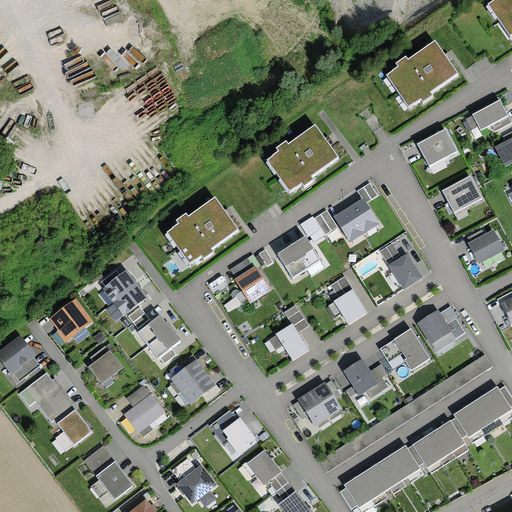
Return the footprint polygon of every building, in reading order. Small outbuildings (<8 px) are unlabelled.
[(511,0),(492,0),(496,4),(484,13),(505,42),(511,37),(511,0)] [(451,81),(429,50),(403,68),(400,64),(390,71),(393,76),(381,84),(402,114),(413,106),(417,110),(427,103),(424,99),(451,81)] [(510,125),(498,103),(472,117),(481,134),(492,128),(495,133),(510,125)] [(417,145),(430,168),(457,153),(445,131),(417,145)] [(511,133),(501,139),(504,146),(493,152),(503,171),(511,165),(511,133)] [(330,165),(309,134),(283,152),(280,148),(269,156),(272,160),(261,169),(282,198),(293,190),(296,195),(307,188),(304,184),(330,165)] [(453,217),(483,201),(470,177),(440,193),(453,217)] [(379,226),(362,200),(333,219),(350,245),(379,226)] [(233,236),(211,205),(185,223),(182,219),(172,227),(175,231),(163,239),(184,269),(195,261),(198,266),(209,258),(206,255),(233,236)] [(466,244),(475,265),(499,255),(490,234),(466,244)] [(304,238),(275,258),(292,282),(321,263),(304,238)] [(381,253),(386,263),(399,256),(394,247),(381,253)] [(389,270),(403,290),(419,279),(405,259),(389,270)] [(249,303),(268,291),(249,261),(230,272),(249,303)] [(146,299),(126,273),(103,290),(122,317),(146,299)] [(347,326),(365,315),(350,293),(333,304),(347,326)] [(511,299),(503,304),(511,325),(511,299)] [(75,304),(52,322),(66,340),(89,322),(75,304)] [(419,326),(432,346),(450,334),(455,341),(464,335),(456,322),(447,329),(438,314),(419,326)] [(161,317),(139,334),(158,359),(180,342),(161,317)] [(292,361),(306,352),(290,328),(276,337),(292,361)] [(427,361),(409,333),(381,351),(388,363),(398,356),(409,372),(427,361)] [(100,335),(94,339),(98,344),(104,340),(100,335)] [(18,340),(0,353),(0,361),(17,383),(38,367),(18,340)] [(88,370),(100,386),(120,370),(104,349),(90,359),(95,365),(88,370)] [(360,363),(344,374),(358,396),(369,389),(374,396),(387,388),(375,371),(368,375),(360,363)] [(169,382),(186,406),(211,389),(194,365),(169,382)] [(52,427),(76,409),(55,382),(51,385),(45,376),(25,391),(52,427)] [(300,402),(315,426),(338,412),(331,402),(339,397),(330,384),(300,402)] [(162,416),(142,389),(125,402),(131,410),(121,418),(135,436),(162,416)] [(456,420),(472,445),(511,419),(511,413),(499,393),(456,420)] [(90,434),(75,413),(56,427),(63,436),(56,441),(65,453),(90,434)] [(232,458),(235,456),(236,458),(249,448),(248,447),(255,441),(239,421),(236,423),(229,413),(208,428),(232,458)] [(414,451),(429,475),(467,452),(451,428),(414,451)] [(111,498),(127,486),(102,450),(86,462),(111,498)] [(391,495),(422,477),(407,452),(376,470),(391,495)] [(249,465),(264,485),(279,473),(264,453),(249,465)] [(200,470),(178,487),(191,504),(198,499),(204,508),(214,501),(207,492),(214,487),(200,470)] [(363,511),(391,495),(376,470),(344,489),(357,511),(363,511)] [(281,505),(286,511),(309,511),(296,494),(281,505)]
